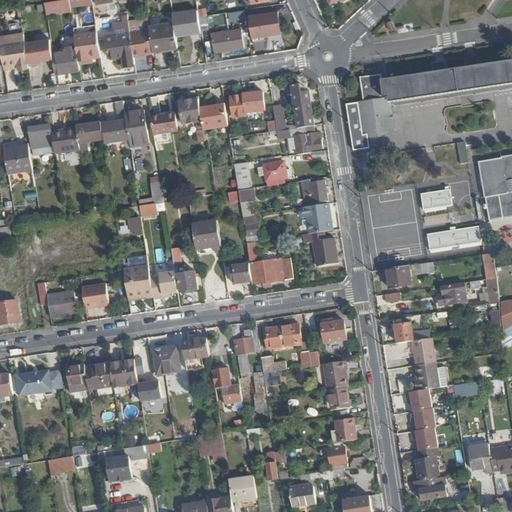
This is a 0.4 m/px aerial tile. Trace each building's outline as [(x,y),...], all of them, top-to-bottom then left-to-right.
[(71,13),(69,0),(63,0),(45,3),(46,9),(61,7),(62,14),(71,13)] [(198,15),(197,9),(173,13),(175,27),(176,35),(201,31),(200,27),(198,15)] [(231,11),(231,19),(245,20),(245,12),(231,11)] [(278,33),(275,12),(248,16),(252,40),(261,39),(260,35),(278,33)] [(207,26),(205,14),(198,15),(200,27),(207,26)] [(397,29),(394,21),(388,23),(392,31),(397,29)] [(154,52),(150,30),(150,27),(130,30),(130,34),(134,55),(154,52)] [(176,35),(175,27),(150,30),(154,52),(178,48),(176,35)] [(242,48),(239,30),(209,34),(212,52),(242,48)] [(101,53),(98,31),(74,35),(76,48),(78,60),(90,59),(89,54),(101,53)] [(134,55),(130,34),(105,38),(108,58),(122,56),(123,65),(135,64),(134,55)] [(53,55),(50,39),(26,43),(29,65),(43,64),(42,60),(53,59),(53,55)] [(26,43),(26,41),(0,45),(4,65),(20,63),(20,67),(30,66),(29,65),(26,43)] [(78,60),(76,48),(68,49),(68,53),(53,55),(53,59),(56,75),(80,71),(78,60)] [(394,102),(511,85),(511,63),(397,80),(397,79),(383,81),(382,76),(362,79),(365,100),(348,103),(354,149),(369,147),(370,150),(391,148),(389,133),(394,132),(390,98),(394,98),(394,102)] [(315,126),(310,91),(302,85),(292,86),(299,129),(313,126),(315,126)] [(266,111),(263,93),(243,95),(243,96),(231,98),(233,118),(245,117),(245,113),(266,111)] [(159,113),(156,97),(148,98),(151,114),(159,113)] [(201,111),(199,101),(180,104),(183,125),(202,122),(201,111)] [(126,115),(124,102),(115,103),(117,116),(126,115)] [(286,130),(283,106),(273,108),(275,122),(277,132),(286,130)] [(229,127),(226,107),(201,111),(202,122),(204,130),(229,127)] [(149,144),(144,112),(126,115),(127,123),(130,142),(131,147),(149,144)] [(155,135),(182,134),(181,114),(154,115),(155,135)] [(277,132),(275,122),(268,122),(270,133),(277,132)] [(130,142),(127,123),(103,126),(105,145),(130,142)] [(104,142),(101,124),(77,127),(77,130),(80,146),(104,142)] [(315,142),(314,133),(313,126),(299,129),(286,130),(277,132),(270,133),(267,133),(268,141),(295,137),(297,155),(309,153),(309,150),(322,148),(321,141),(315,142)] [(51,145),(49,127),(29,130),(31,141),(33,140),(34,147),(51,145)] [(80,146),(77,130),(52,133),(55,154),(80,150),(80,146)] [(241,154),(239,142),(233,143),(235,154),(241,154)] [(33,174),(29,149),(5,153),(9,178),(33,174)] [(511,157),(477,164),(477,165),(479,165),(485,206),(483,206),(484,211),(487,211),(488,223),(491,223),(490,221),(511,217),(511,157)] [(251,189),(248,163),(235,165),(239,191),(251,189)] [(287,179),(285,170),(282,171),(281,163),(264,166),(267,187),(284,184),(284,180),(287,179)] [(163,192),(161,179),(136,183),(140,207),(156,204),(154,193),(163,192)] [(329,194),(329,189),(325,189),(324,182),(310,184),(309,180),(301,181),(304,205),(327,202),(326,195),(329,194)] [(256,201),(254,189),(251,189),(239,191),(240,204),(256,201)] [(450,190),(422,193),(424,209),(452,205),(450,190)] [(332,230),(329,209),(300,214),(301,219),(307,218),(308,227),(315,226),(316,232),(332,230)] [(220,249),(216,223),(201,225),(201,221),(198,220),(192,220),(197,252),(220,249)] [(257,237),(255,224),(246,225),(248,238),(257,237)] [(141,233),(140,225),(119,228),(120,236),(141,233)] [(478,226),(428,234),(431,250),(481,242),(478,226)] [(0,238),(10,237),(9,227),(0,228),(0,238)] [(338,266),(334,240),(320,242),(319,233),(303,236),(305,245),(313,244),(317,269),(338,266)] [(132,255),(130,243),(124,244),(124,242),(119,242),(121,257),(132,255)] [(255,256),(253,243),(247,244),(249,257),(255,256)] [(159,263),(166,262),(165,249),(158,250),(159,263)] [(181,265),(179,250),(172,251),(174,266),(181,265)] [(497,265),(496,253),(485,255),(487,279),(490,279),(498,277),(497,265)] [(293,278),(290,260),(280,262),(282,280),(293,278)] [(282,280),(280,262),(272,263),(271,262),(255,265),(258,286),(276,283),(276,281),(282,280)] [(434,270),(433,263),(421,265),(423,272),(434,270)] [(253,285),(250,266),(231,268),(233,288),(253,285)] [(413,285),(410,267),(388,270),(390,289),(413,285)] [(150,277),(149,268),(124,272),(128,299),(153,295),(150,277)] [(178,294),(175,273),(150,277),(153,295),(154,300),(163,299),(163,296),(178,294)] [(199,291),(196,273),(178,276),(181,293),(199,291)] [(499,304),(498,277),(490,279),(493,305),(499,304)] [(470,282),(471,290),(486,289),(486,281),(470,282)] [(77,315),(75,293),(48,297),(46,283),(38,285),(41,306),(49,305),(51,319),(77,315)] [(467,299),(465,283),(442,286),(443,295),(439,296),(440,306),(464,303),(464,300),(467,299)] [(109,307),(106,285),(82,289),(86,310),(109,307)] [(402,300),(401,293),(385,296),(387,303),(402,300)] [(0,326),(20,323),(17,301),(0,303),(0,326)] [(501,327),(500,312),(492,313),(493,329),(501,327)] [(347,340),(344,322),(332,323),(332,320),(324,321),(324,325),(321,325),(324,344),(347,340)] [(413,342),(411,323),(395,325),(398,344),(413,342)] [(241,337),(239,325),(230,326),(232,339),(241,337)] [(301,337),(302,337),(300,325),(282,328),(285,349),(302,346),(301,337)] [(285,349),(282,328),(268,330),(271,351),(285,349)] [(260,353),(257,331),(250,332),(251,339),(236,341),(239,356),(260,353)] [(511,340),(511,333),(503,337),(505,343),(511,340)] [(437,362),(434,338),(414,341),(418,365),(437,362)] [(211,368),(207,340),(182,344),(187,371),(211,368)] [(182,372),(177,348),(154,351),(157,372),(171,370),(172,374),(182,372)] [(312,367),(310,352),(301,353),(304,369),(312,367)] [(254,375),(251,356),(241,357),(243,377),(254,375)] [(289,371),(287,364),(274,366),(273,359),(261,360),(264,375),(289,371)] [(138,385),(134,361),(123,363),(123,365),(110,366),(113,388),(113,389),(138,385)] [(348,389),(346,371),(348,371),(346,362),(323,366),(327,392),(329,392),(347,389),(348,389)] [(441,387),(437,362),(418,365),(420,379),(417,380),(418,391),(430,389),(441,387)] [(110,366),(110,365),(91,368),(92,371),(86,372),(88,384),(89,391),(113,388),(110,366)] [(86,372),(85,366),(66,368),(68,387),(88,384),(86,372)] [(231,387),(228,369),(212,372),(215,390),(222,389),(225,405),(243,402),(240,386),(231,387)] [(278,381),(277,379),(303,375),(302,369),(289,371),(264,375),(268,401),(277,400),(274,381),(278,381)] [(52,393),(49,372),(17,377),(20,397),(52,393)] [(0,398),(14,397),(10,374),(0,375),(0,398)] [(400,381),(402,392),(409,391),(406,379),(400,381)] [(503,395),(503,381),(490,381),(491,395),(503,395)] [(145,383),(145,401),(166,401),(165,382),(145,383)] [(470,392),(469,383),(453,386),(455,394),(470,392)] [(350,408),(347,389),(329,392),(332,411),(350,408)] [(432,408),(430,389),(418,391),(406,393),(407,401),(412,401),(413,411),(432,408)] [(437,428),(434,409),(413,411),(410,412),(411,420),(416,420),(418,431),(435,429),(437,428)] [(358,441),(355,420),(336,422),(339,444),(358,441)] [(437,448),(435,429),(418,431),(411,432),(412,441),(418,440),(419,451),(437,448)] [(215,462),(227,461),(225,437),(206,439),(208,456),(214,455),(215,462)] [(347,465),(344,449),(340,449),(339,444),(326,446),(330,472),(343,470),(342,465),(347,465)] [(150,458),(148,446),(123,450),(125,462),(150,458)] [(489,450),(489,446),(469,449),(472,470),(484,468),(485,474),(493,473),(493,472),(489,450)] [(511,446),(489,450),(493,472),(500,471),(499,468),(504,468),(505,474),(511,473),(511,446)] [(87,455),(86,448),(73,450),(74,457),(87,455)] [(439,457),(437,448),(419,451),(416,451),(418,459),(415,460),(418,481),(439,478),(436,457),(439,457)] [(287,463),(285,452),(276,453),(278,465),(287,463)] [(0,468),(24,465),(22,453),(0,455),(0,468)] [(278,480),(275,454),(270,454),(271,465),(268,466),(270,481),(278,480)] [(76,472),(74,457),(49,461),(52,476),(76,472)] [(95,466),(93,457),(77,459),(78,468),(95,466)] [(126,480),(123,457),(102,460),(104,482),(126,480)] [(366,467),(365,459),(349,461),(350,469),(366,467)] [(344,480),(343,470),(330,472),(329,472),(330,482),(344,480)] [(258,499),(255,477),(229,481),(232,499),(233,502),(258,499)] [(447,498),(444,477),(439,478),(418,481),(414,482),(415,491),(419,490),(421,501),(447,498)] [(318,507),(315,488),(291,491),(293,510),(318,507)] [(372,511),(370,497),(343,501),(344,511),(372,511)] [(234,511),(233,502),(232,499),(208,503),(209,511),(234,511)] [(209,511),(208,503),(183,507),(184,511),(209,511)]
